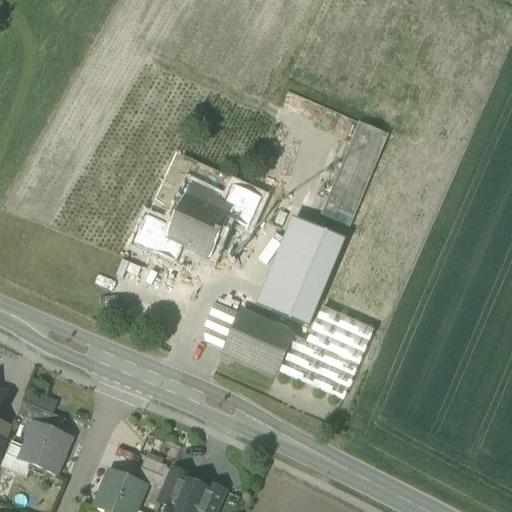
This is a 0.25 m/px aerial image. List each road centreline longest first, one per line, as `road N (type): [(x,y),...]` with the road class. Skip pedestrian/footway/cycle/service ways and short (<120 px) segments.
road 1 (tertiary): [(125,368),(420,511)]
road 2 (unknown): [(241,422),(331,212)]
road 3 (residential): [(125,368),(64,511)]
road 4 (tertiary): [(0,315),(125,368)]
